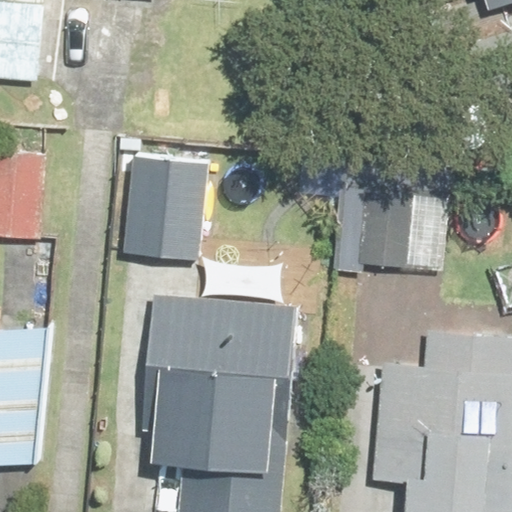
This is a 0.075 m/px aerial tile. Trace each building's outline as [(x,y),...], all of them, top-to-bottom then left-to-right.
[(102,0),(0,0),(0,28),(99,38),(102,0)] [(511,0),(420,0),(437,48),(511,22),(511,0)] [(344,167),(340,280),(374,282),(374,267),(451,270),(455,171),(344,167)] [(142,198),(71,194),(66,291),(137,295),(142,198)] [(216,499),(223,411),(239,412),(243,347),(100,339),(96,404),(108,405),(102,491),(216,499)] [(478,511),(485,388),(336,380),(328,511),(478,511)]
